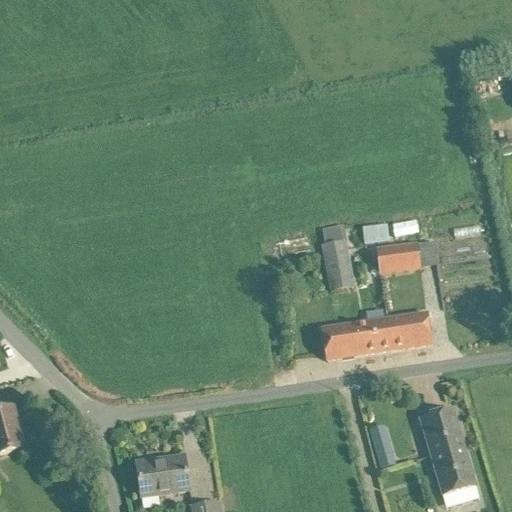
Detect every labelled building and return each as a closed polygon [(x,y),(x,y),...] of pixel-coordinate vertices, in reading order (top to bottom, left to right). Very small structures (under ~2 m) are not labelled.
[(321,246),(330,293),(355,288),(343,226),(322,230),(325,246),(321,246)] [(387,226),(362,227),(362,246),(388,244),(387,226)] [(417,247),(377,253),(380,277),(420,271),(417,247)] [(327,364),(432,348),(427,316),(322,331),(327,364)] [(0,456),(24,450),(13,411),(0,414),(0,456)] [(476,489),(453,411),(420,421),(443,499),(476,489)] [(141,500),(190,493),(185,463),(155,468),(154,463),(136,466),(141,500)]
